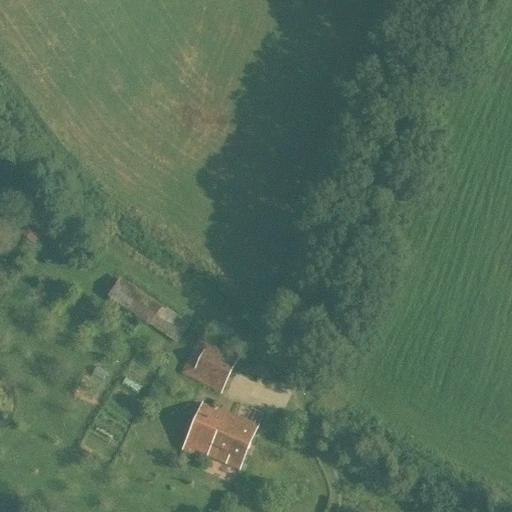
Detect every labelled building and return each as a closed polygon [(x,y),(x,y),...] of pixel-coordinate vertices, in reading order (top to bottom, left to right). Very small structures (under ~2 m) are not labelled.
[(11,226),(33,245),(51,224),(29,205),(11,226)] [(121,277),(107,298),(148,327),(163,307),(121,277)] [(180,374),(221,394),(239,358),(198,338),(180,374)] [(148,381),(157,369),(140,357),(131,369),(148,381)] [(206,457),(238,471),(257,425),(216,407),(216,410),(202,404),(182,450),(205,460),(206,457)]
